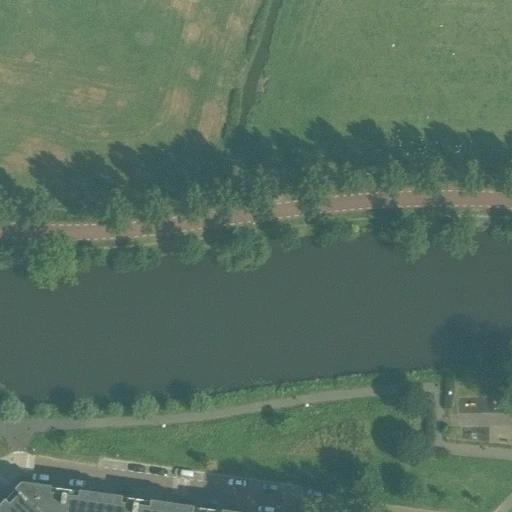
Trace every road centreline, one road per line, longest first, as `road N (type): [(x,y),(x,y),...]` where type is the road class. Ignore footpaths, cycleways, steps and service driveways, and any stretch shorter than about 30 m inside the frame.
road 1 (tertiary): [(511,203),(410,198),(139,231),(0,230)]
road 2 (residential): [(0,476),(17,466),(334,511)]
